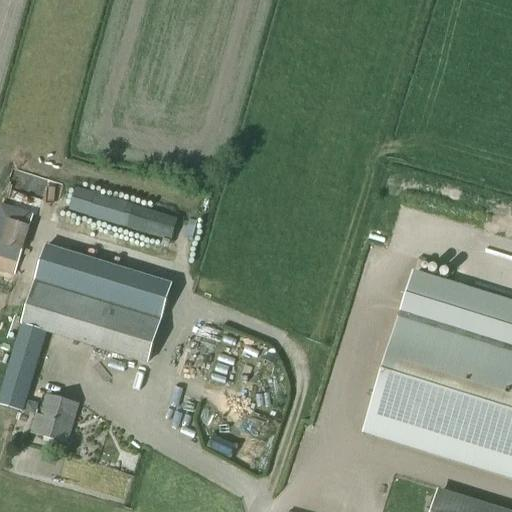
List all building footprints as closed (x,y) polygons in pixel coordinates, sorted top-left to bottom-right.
[(0,231),(17,237),(23,218),(3,212),(0,222),(0,231)] [(42,332),(145,364),(168,286),(45,249),(22,325),(21,325),(0,393),(0,405),(18,411),(42,332)] [(511,308),(412,278),(365,431),(511,476),(511,308)] [(176,327),(199,332),(202,320),(179,315),(176,327)] [(76,351),(73,376),(100,379),(103,354),(76,351)] [(35,415),(29,435),(65,447),(77,406),(45,396),(39,416),(35,415)] [(397,494),(403,473),(374,466),(377,454),(348,447),(340,479),(397,494)] [(323,499),(326,484),(290,475),(286,490),(323,499)] [(511,511),(438,489),(431,511),(511,511)]
